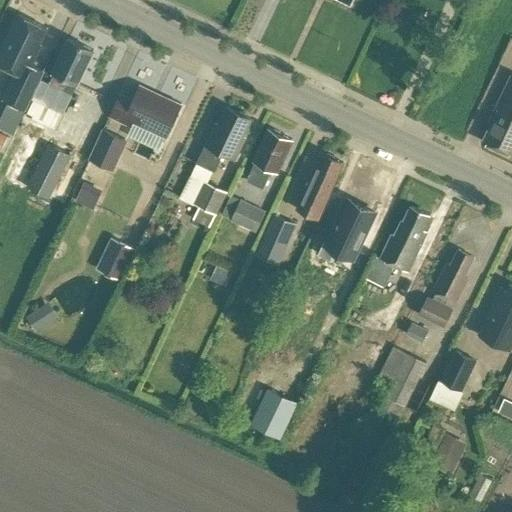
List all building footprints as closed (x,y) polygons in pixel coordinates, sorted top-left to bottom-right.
[(4,99),(26,109),(44,71),(32,66),(42,45),(40,44),(48,28),(19,14),(0,53),(0,64),(17,72),(4,99)] [(78,83),(94,50),(69,38),(49,83),(65,90),(70,80),(78,83)] [(483,141),(511,155),(511,73),(493,113),(494,116),(495,116),(483,141)] [(182,104),(141,84),(133,101),(120,94),(109,116),(132,127),(135,122),(166,137),(182,104)] [(62,111),(41,101),(34,115),(55,126),(62,111)] [(228,192),(209,183),(224,153),(235,159),(247,136),(244,135),(252,119),(227,106),(219,122),(217,121),(180,197),(200,207),(195,219),(211,227),(228,192)] [(278,173),(286,156),(285,155),(293,139),(281,133),(280,131),(275,129),(273,129),(270,128),(263,143),(262,142),(253,161),(256,162),(247,180),(263,188),(272,170),(278,173)] [(102,129),(88,160),(113,172),(127,141),(102,129)] [(72,154),(49,142),(26,186),(49,198),(72,154)] [(319,218),(344,162),(335,158),(334,156),(328,153),(326,154),(322,153),(309,182),(298,209),(319,218)] [(334,231),(328,243),(324,242),(319,254),(331,259),(336,249),(354,257),(359,246),(361,247),(369,230),(367,229),(375,212),(348,199),(341,216),(339,215),(332,230),(334,231)] [(231,220),(256,232),(266,212),(241,200),(231,220)] [(424,229),(431,215),(411,206),(404,220),(402,219),(395,234),(393,233),(381,258),(376,255),(366,277),(385,286),(395,264),(408,271),(427,231),(424,229)] [(286,219),(274,214),(257,255),(268,260),(286,219)] [(137,249),(112,237),(97,269),(122,281),(137,249)] [(426,294),(417,313),(444,325),(454,307),(445,303),(448,297),(456,301),(468,278),(465,276),(475,257),(458,249),(451,264),(447,262),(433,290),(435,291),(432,297),(426,294)] [(225,286),(232,272),(217,265),(210,279),(225,286)] [(511,283),(510,283),(506,290),(501,287),(479,334),(511,350),(511,347),(511,283)] [(40,331),(61,314),(49,299),(28,316),(40,331)] [(418,411),(433,378),(421,372),(427,360),(393,344),(378,375),(392,382),(380,408),(398,417),(404,404),(418,411)] [(364,405),(385,360),(354,345),(333,390),(364,405)] [(456,350),(442,381),(463,390),(477,360),(456,350)] [(299,402),(268,387),(251,423),(282,437),(299,402)] [(371,422),(360,446),(378,454),(388,430),(371,422)] [(435,452),(445,430),(434,424),(423,446),(435,452)] [(451,473),(460,457),(439,447),(431,463),(451,473)] [(480,474),(469,495),(481,501),(492,480),(480,474)]
